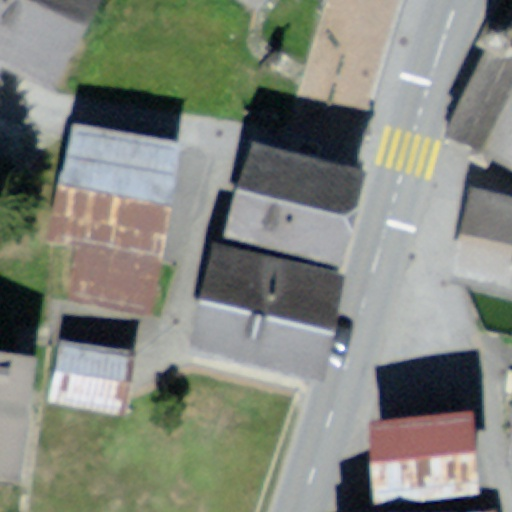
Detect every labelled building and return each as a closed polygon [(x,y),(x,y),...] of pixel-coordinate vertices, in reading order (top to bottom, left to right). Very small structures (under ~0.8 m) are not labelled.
[(86,0),(0,0),(0,39),(55,66),(86,0)] [(511,39),(506,37),(497,56),(506,59),(469,139),(511,158),(511,39)] [(179,150),(75,132),(60,223),(84,227),(74,290),(154,303),(179,150)] [(233,233),(331,259),(353,177),(254,152),(233,233)] [(511,201),(475,194),(460,268),(511,278),(511,201)] [(332,286),(223,259),(203,337),(312,364),(332,286)] [(67,349),(57,390),(116,403),(125,362),(67,349)] [(41,362),(0,354),(0,471),(22,475),(41,362)] [(472,421),(377,427),(381,494),(476,488),(472,421)]
